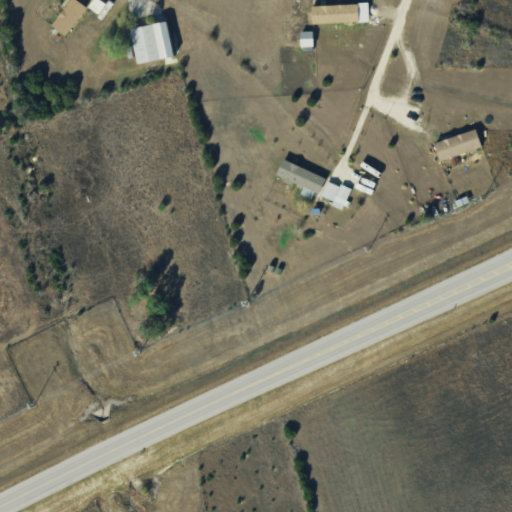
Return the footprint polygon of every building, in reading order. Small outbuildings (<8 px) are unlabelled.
[(67,0),(53,26),(68,35),(85,4),(78,0),(67,0)] [(312,22),(368,21),(368,3),(312,5),(312,22)] [(130,28),(138,63),(174,55),(167,20),(130,28)] [(313,46),(313,30),(300,31),(301,46),(313,46)] [(434,142),(440,160),(482,146),(476,128),(434,142)] [(276,175),(318,194),(325,177),(283,158),(276,175)] [(321,195),(333,200),(331,204),(342,209),(351,189),(328,179),(321,195)]
